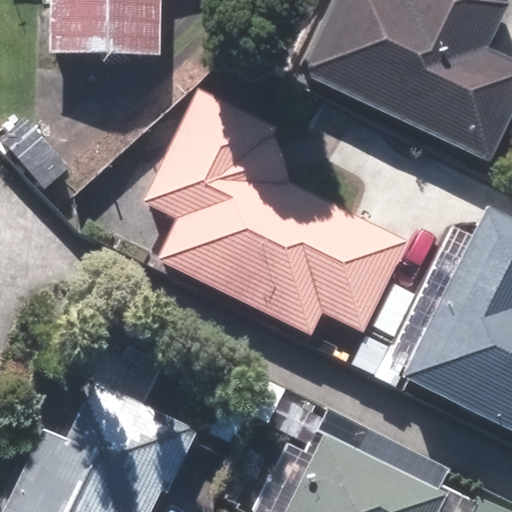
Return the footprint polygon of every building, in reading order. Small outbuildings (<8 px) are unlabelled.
[(42,0),(42,6),(41,56),(32,56),(31,115),(70,115),(108,116),(109,62),(154,63),(155,0),(42,0)] [(511,60),(482,45),(503,0),(391,0),(391,1),(388,0),(323,0),(286,78),(476,171),(511,97),(511,60)] [(402,253),(260,181),(280,141),(187,94),(131,205),(168,224),(146,266),(299,344),(312,318),(357,341),(402,253)] [(511,247),(467,227),(390,390),(511,448),(511,247)] [(157,511),(195,437),(90,383),(58,445),(39,435),(0,510),(0,511),(157,511)] [(252,426),(309,453),(315,441),(323,424),(255,391),(242,418),(221,408),(204,444),(236,459),(252,426)] [(499,511),(472,499),(465,511),(463,511),(418,490),(399,481),(315,441),(309,453),(281,511),(499,511)]
